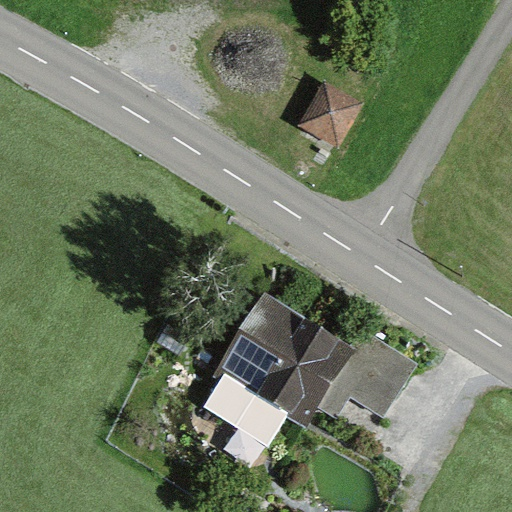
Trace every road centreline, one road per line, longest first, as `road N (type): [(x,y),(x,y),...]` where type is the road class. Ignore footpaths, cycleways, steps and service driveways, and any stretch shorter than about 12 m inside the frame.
road 1 (tertiary): [(360,258),(0,40)]
road 2 (residential): [(360,258),(511,15)]
road 3 (tertiary): [(511,353),(360,258)]
